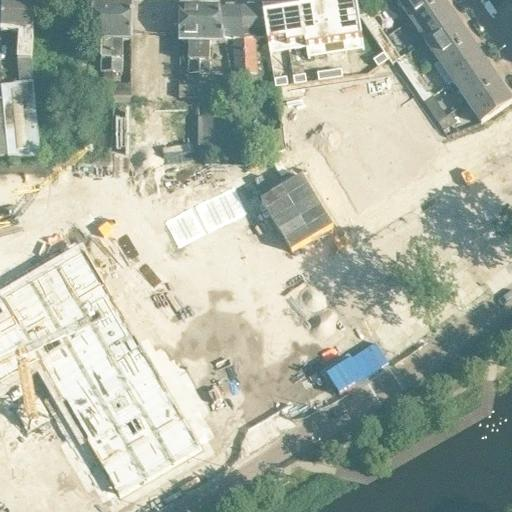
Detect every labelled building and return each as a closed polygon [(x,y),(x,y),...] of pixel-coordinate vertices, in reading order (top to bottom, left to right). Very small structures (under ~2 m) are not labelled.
[(375,14),(372,0),(359,0),(357,1),(360,17),(371,15),(375,14)] [(412,23),(444,1),(442,0),(398,0),(397,1),(412,23)] [(357,1),(338,3),(345,54),(364,51),(359,19),(357,1)] [(412,23),(426,43),(458,22),(444,1),(412,23)] [(3,2),(1,33),(18,34),(16,61),(19,86),(2,88),(3,102),(8,157),(8,159),(40,160),(32,61),(35,4),(3,2)] [(320,6),(319,6),(327,56),(345,54),(338,3),(320,6)] [(102,73),(112,73),(113,5),(93,5),(92,42),(102,42),(102,73)] [(113,5),(112,73),(122,73),(123,42),(132,42),(133,6),(113,5)] [(301,6),(282,7),(289,52),(307,49),(308,49),(301,6)] [(319,6),(301,6),(308,49),(307,49),(308,59),(327,56),(319,6)] [(180,35),(180,43),(189,43),(189,75),(200,75),(201,7),(181,7),(181,17),(180,35)] [(201,7),(200,75),(210,75),(211,44),(226,44),(225,41),(220,8),(201,7)] [(282,7),(262,8),(267,41),(268,41),(270,55),(289,52),(282,7)] [(239,8),(220,8),(225,41),(233,41),(235,74),(240,75),(240,67),(246,67),(244,41),(239,8)] [(262,8),(239,8),(244,41),(246,67),(240,67),(240,75),(257,75),(255,41),(267,41),(262,8)] [(426,43),(440,63),(471,42),(458,22),(426,43)] [(378,27),(370,33),(378,45),(387,39),(378,27)] [(387,39),(378,45),(387,58),(396,52),(387,39)] [(453,83),(485,62),(471,42),(440,63),(453,83)] [(384,54),(374,61),(378,68),(388,61),(384,54)] [(401,60),(397,62),(405,75),(413,70),(404,57),(401,60)] [(453,83),(467,104),(499,82),(485,62),(453,83)] [(341,71),(330,72),(331,80),(343,79),(341,71)] [(330,72),(318,74),(319,82),(331,80),(330,72)] [(305,76),(293,78),(294,86),(306,84),(305,76)] [(418,78),(410,83),(412,87),(419,96),(427,91),(418,78)] [(287,79),(275,80),(276,88),(288,87),(287,79)] [(249,93),(247,81),(246,81),(246,88),(234,88),(234,99),(246,99),(246,93),(249,93)] [(247,81),(249,93),(257,93),(256,81),(247,81)] [(511,103),(511,101),(499,82),(467,104),(481,125),(511,103)] [(112,85),(112,97),(131,98),(131,85),(112,85)] [(199,99),(199,87),(179,87),(179,99),(199,99)] [(432,98),(423,103),(432,116),(440,110),(432,98)] [(3,102),(0,101),(0,157),(8,157),(3,102)] [(437,124),(444,133),(457,124),(450,115),(445,118),(437,124)] [(210,142),(211,118),(199,117),(198,142),(210,142)] [(129,122),(118,122),(118,139),(129,139),(128,154),(146,155),(146,119),(129,118),(129,122)] [(282,131),(271,133),(274,156),(285,151),(282,131)] [(511,145),(510,142),(490,155),(511,192),(511,145)] [(511,192),(490,155),(469,167),(492,205),(511,192)] [(277,160),(270,164),(276,174),(283,170),(277,160)] [(0,389),(6,386),(15,402),(30,393),(21,377),(42,365),(122,501),(206,451),(104,281),(81,243),(37,169),(0,167),(0,389)] [(469,167),(448,179),(471,217),(492,205),(469,167)] [(52,169),(52,177),(64,178),(64,170),(52,169)] [(283,170),(276,174),(283,185),(290,181),(283,170)] [(79,171),(79,178),(91,179),(91,171),(79,171)] [(107,172),(107,180),(118,180),(119,172),(107,172)] [(219,179),(181,202),(194,223),(232,200),(219,179)] [(448,179),(428,191),(450,229),(471,217),(448,179)] [(428,191),(407,204),(430,241),(450,229),(428,191)] [(308,194),(301,198),(307,208),(314,204),(308,194)] [(232,200),(194,223),(205,242),(243,220),(232,200)] [(407,204),(387,216),(409,253),(430,241),(407,204)] [(141,208),(120,220),(143,258),(163,245),(141,208)] [(321,215),(313,219),(320,229),(327,225),(321,215)] [(387,216),(366,228),(389,266),(409,253),(387,216)] [(120,220),(101,231),(123,269),(143,258),(120,220)] [(243,220),(205,242),(217,262),(255,240),(243,220)] [(366,228),(344,241),(355,259),(357,258),(369,277),(389,266),(366,228)] [(101,231),(81,243),(104,281),(123,269),(101,231)] [(327,233),(317,239),(321,246),(331,240),(327,233)] [(255,240),(217,262),(229,282),(267,260),(255,240)] [(306,245),(296,252),(300,259),(310,252),(306,245)] [(296,252),(285,258),(289,265),(300,259),(296,252)] [(355,259),(336,271),(358,309),(380,296),(369,277),(357,258),(355,259)] [(266,270),(255,276),(259,283),(270,277),(266,270)] [(336,271),(315,283),(337,321),(358,309),(336,271)] [(255,276),(244,282),(249,289),(259,283),(255,276)] [(315,283),(294,295),(317,333),(337,321),(315,283)] [(294,295),(274,307),(296,345),(317,333),(294,295)] [(274,307),(252,321),(274,359),(296,345),(274,307)]
